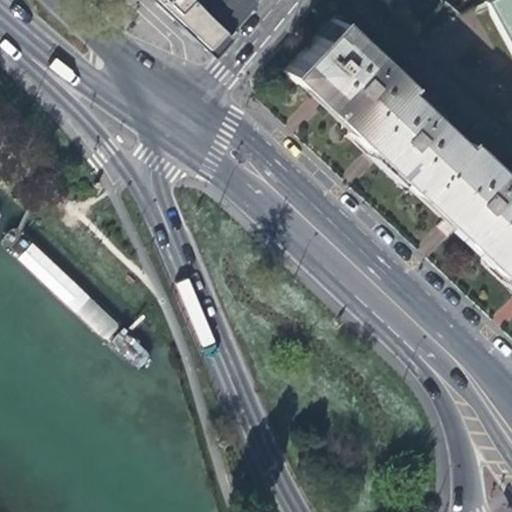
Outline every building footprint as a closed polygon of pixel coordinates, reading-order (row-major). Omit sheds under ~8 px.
[(187,0),(147,0),(206,55),(224,34),(206,17),(194,6),(187,0)] [(252,0),(187,0),(194,6),(198,0),(221,0),(239,16),(252,0)] [(206,17),(224,34),(239,16),(221,0),(198,0),(194,6),(206,17)] [(511,0),(480,0),(478,2),(511,64),(511,0)] [(511,190),(455,137),(452,141),(392,85),(395,81),(328,17),(278,70),(303,94),(367,154),(441,223),(511,290),(511,190)]
